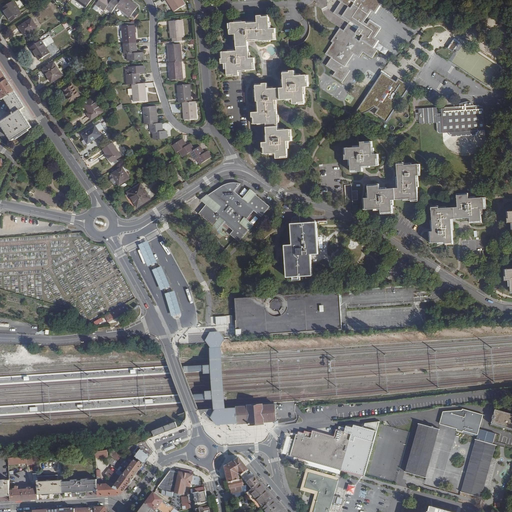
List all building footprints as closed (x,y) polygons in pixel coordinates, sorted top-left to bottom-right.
[(106,8),(112,13),(117,5),(121,0),(120,0),(112,0),(111,1),(109,0),(99,0),(96,5),(104,11),(106,8)] [(120,0),(121,0),(117,5),(132,16),(134,11),(138,7),(132,2),(131,3),(126,0),(120,0)] [(166,0),(167,0),(168,0),(171,5),(170,5),(174,11),(185,5),(181,0),(166,0)] [(337,0),(349,8),(344,17),(351,22),(345,31),(341,29),(332,42),(334,43),(326,55),(332,58),(327,66),(336,72),(334,76),(343,82),(350,71),(345,67),(354,54),(359,58),(363,52),(372,58),(377,50),(374,48),(379,41),(375,38),(381,28),(370,21),(368,25),(364,22),(372,11),(375,13),(383,0),(364,0),(364,1),(362,0),(337,0)] [(13,2),(3,8),(7,14),(6,15),(11,21),(21,14),(13,2)] [(262,17),(262,16),(257,16),(258,21),(258,23),(247,24),(247,22),(231,23),(231,30),(230,30),(230,34),(236,34),(237,46),(248,46),(248,42),(248,40),(259,40),(259,41),(274,40),(274,33),(276,33),(276,29),(269,29),(269,17),(262,17)] [(31,18),(19,27),(21,31),(23,29),(27,35),(37,28),(31,18)] [(169,21),(169,25),(171,25),(171,31),(170,31),(171,38),(172,38),(172,39),(182,39),(182,38),(183,38),(182,20),(169,21)] [(123,44),(136,43),(136,39),(135,39),(134,33),(135,33),(135,25),(122,26),(123,44)] [(290,71),(289,52),(300,51),(299,45),(294,47),(289,47),(288,43),(288,33),(276,33),(276,40),(274,40),(259,41),(248,42),(248,46),(249,58),(254,58),(254,62),(255,69),(253,69),(238,70),(238,75),(234,76),(227,76),(227,74),(221,75),(224,120),(228,120),(230,120),(231,127),(247,126),(247,132),(253,132),(254,143),(263,143),(263,142),(268,142),(267,127),(266,123),(254,124),(253,124),(252,117),(252,112),(257,112),(257,101),(256,85),(256,84),(263,83),(267,83),(268,89),(280,88),(285,88),(284,73),(284,71),(290,71)] [(49,36),(42,41),(45,46),(53,41),(49,36)] [(41,41),(31,47),(39,60),(42,59),(44,58),(45,60),(50,56),(48,55),(50,53),(45,46),(42,41),(41,41)] [(453,41),(448,49),(453,52),(458,44),(453,41)] [(137,47),(136,43),(123,44),(124,54),(128,54),(128,61),(143,60),(143,52),(137,52),(136,53),(135,47),(137,47)] [(169,58),(169,62),(182,61),(181,44),(168,45),(168,52),(170,52),(170,58),(169,58)] [(248,46),(237,46),(237,51),(222,52),(220,52),(221,59),(221,64),(227,64),(227,74),(234,74),(234,76),(238,75),(238,70),(253,69),(253,63),(254,62),(254,58),(249,58),(248,46)] [(182,61),(169,62),(169,66),(171,66),(171,72),(170,72),(170,80),(183,79),(182,61)] [(54,62),(50,64),(44,68),(47,73),(46,74),(52,83),(54,81),(55,83),(61,80),(59,77),(63,75),(54,62)] [(132,84),(140,83),(140,79),(138,79),(138,74),(139,73),(145,73),(144,66),(129,67),(130,74),(126,74),(127,84),(132,84)] [(280,88),(281,99),(293,99),(294,104),(298,104),(298,102),(305,102),(304,86),(309,86),(308,82),(307,82),(306,75),(295,76),(295,71),(290,71),(291,72),(284,73),(285,88),(280,88)] [(391,78),(382,73),(354,115),(364,113),(375,107),(378,109),(376,114),(386,121),(399,103),(394,100),(399,94),(402,97),(409,86),(398,78),(395,83),(390,79),(391,78)] [(0,95),(2,99),(5,98),(14,91),(6,79),(0,83),(0,87),(0,88),(0,87),(0,89),(0,90),(1,89),(4,93),(0,95)] [(64,93),(70,102),(80,95),(72,82),(63,88),(65,92),(64,93)] [(145,87),(145,83),(140,83),(132,84),(134,101),(146,100),(146,93),(144,93),(144,87),(145,87)] [(266,123),(267,127),(278,126),(277,111),(276,111),(275,100),(276,100),(281,99),(280,88),(268,89),(267,83),(263,83),(263,85),(256,85),(257,101),(258,101),(259,112),(257,112),(252,112),(252,117),(254,117),(254,124),(266,123)] [(178,99),(179,103),(183,102),(192,101),(190,84),(177,85),(178,93),(180,93),(180,98),(178,99)] [(21,110),(25,107),(14,91),(5,98),(15,112),(14,112),(14,114),(12,115),(9,117),(1,123),(12,141),(33,127),(21,110)] [(91,119),(103,112),(94,97),(84,104),(89,112),(91,114),(89,115),(91,119)] [(197,118),(195,101),(192,101),(183,102),(183,106),(184,106),(185,112),(184,112),(184,119),(197,118)] [(443,132),(485,130),(484,106),(475,107),(474,104),(473,103),(471,102),(455,103),(456,108),(442,109),(442,114),(437,114),(437,108),(420,109),(416,109),(417,121),(420,120),(421,123),(437,122),(437,116),(442,116),(443,132)] [(143,107),(145,124),(150,124),(158,123),(157,116),(156,116),(155,110),(157,110),(156,106),(143,107)] [(162,131),(161,123),(158,123),(150,124),(151,132),(153,132),(154,139),(167,138),(166,131),(163,131),(162,131)] [(101,135),(95,125),(82,134),(85,139),(86,138),(89,142),(101,135)] [(263,142),(263,143),(263,147),(265,147),(265,153),(277,153),(277,158),(282,158),(282,156),(288,156),(287,141),(293,141),(292,136),(290,136),(290,129),(279,130),(278,126),(267,127),(268,142),(263,142)] [(179,151),(183,157),(190,152),(194,150),(190,144),(187,146),(186,146),(182,139),(172,145),(177,152),(179,151)] [(346,155),(345,155),(345,160),(351,159),(351,170),(358,170),(358,172),(363,172),(363,166),(377,166),(377,159),(379,159),(378,154),(373,154),(372,143),(372,142),(366,142),(361,142),(361,147),(346,148),(346,155)] [(103,149),(107,155),(108,154),(113,161),(121,156),(113,143),(103,149)] [(194,150),(190,152),(195,159),(197,158),(200,164),(212,157),(208,151),(204,153),(203,154),(199,147),(194,150)] [(173,170),(177,167),(175,162),(173,160),(164,165),(167,171),(172,168),(173,170)] [(404,164),(397,164),(399,188),(395,188),(396,200),(411,199),(411,200),(419,200),(417,176),(419,175),(419,165),(405,165),(404,164)] [(112,174),(119,185),(129,178),(125,172),(122,167),(112,174)] [(119,185),(112,174),(111,175),(110,178),(114,185),(118,186),(119,185)] [(97,179),(101,186),(105,183),(101,176),(97,179)] [(239,241),(239,242),(253,225),(247,220),(254,211),(262,217),(270,207),(251,190),(250,191),(244,199),(237,194),(235,191),(241,184),(239,183),(237,183),(235,183),(233,183),(230,183),(228,184),(225,184),(223,185),(221,187),(208,196),(213,200),(209,204),(208,203),(199,214),(218,230),(224,223),(233,231),(230,234),(236,240),(237,240),(238,241),(239,241)] [(129,192),(138,206),(150,198),(141,184),(129,192)] [(396,200),(395,188),(380,189),(380,185),(369,186),(369,190),(369,198),(366,198),(364,198),(365,210),(366,209),(381,209),(381,212),(393,212),(392,200),(396,200)] [(485,209),(484,197),(481,198),(469,198),(469,195),(458,195),(459,207),(455,207),(456,219),(466,218),(470,218),(471,221),(482,221),(481,216),(481,209),(485,209)] [(456,219),(455,207),(439,208),(439,207),(432,207),(433,231),(431,231),(432,242),(446,242),(446,243),(453,243),(452,219),(456,219)] [(318,254),(315,222),(300,223),(300,217),(292,217),(294,245),(286,245),(288,277),(311,275),(310,254),(318,254)] [(157,262),(148,240),(143,242),(139,244),(148,266),(153,264),(157,262)] [(170,286),(162,266),(157,268),(153,270),(161,290),(165,288),(170,286)] [(181,314),(174,291),(170,292),(165,294),(172,317),(177,315),(181,314)] [(320,292),(234,297),(234,303),(235,320),(236,320),(236,326),(237,335),(285,332),(341,329),(341,320),(340,301),(339,291),(320,292)] [(128,312),(125,306),(105,317),(109,323),(128,312)] [(218,347),(220,347),(224,339),(219,331),(210,331),(206,339),(208,343),(211,347),(213,347),(215,347),(218,347)] [(236,423),(236,424),(239,423),(248,423),(248,425),(252,425),(256,425),(260,424),(264,424),(263,422),(274,421),(275,421),(275,404),(263,405),(263,403),(247,403),(247,406),(235,407),(235,411),(235,413),(236,415),(236,416),(236,423)] [(222,424),(230,423),(236,423),(236,416),(236,415),(235,413),(235,411),(235,407),(231,407),(224,408),(221,408),(219,408),(216,408),(214,408),(209,417),(215,424),(217,424),(222,424)] [(443,411),(440,423),(458,428),(457,430),(463,432),(464,430),(478,434),(483,414),(463,408),(463,409),(443,411)] [(511,413),(496,409),(495,415),(494,415),(492,418),(493,418),(492,425),(511,430),(511,413)] [(298,434),(291,432),(290,436),(287,436),(282,453),(287,454),(287,453),(291,454),(290,456),(364,477),(365,477),(380,421),(365,423),(364,427),(354,424),(353,427),(347,425),(346,429),(339,427),(338,430),(337,429),(335,437),(313,431),(312,433),(305,431),(304,433),(299,431),(298,434)] [(154,437),(177,428),(175,422),(152,431),(154,437)] [(426,478),(440,429),(437,428),(419,423),(416,434),(405,472),(426,478)] [(482,497),(496,445),(475,439),(461,492),(482,497)] [(141,449),(136,444),(134,445),(122,447),(141,461),(145,464),(153,452),(145,446),(141,449)] [(108,455),(108,450),(95,452),(96,458),(108,458),(108,455)] [(113,455),(119,460),(123,457),(118,451),(113,455)] [(118,462),(108,455),(108,458),(108,463),(114,467),(117,463),(118,462)] [(36,456),(27,457),(27,464),(27,465),(37,464),(36,456)] [(133,480),(145,464),(141,461),(139,463),(135,460),(131,466),(124,474),(133,480)] [(241,476),(249,471),(239,460),(232,464),(225,468),(231,494),(241,492),(240,487),(243,486),(241,481),(239,481),(237,475),(239,474),(241,476)] [(110,478),(115,472),(110,468),(105,474),(110,478)] [(314,511),(320,492),(305,488),(309,473),(338,481),(339,479),(339,477),(306,468),(306,470),(300,490),(315,495),(310,511),(314,511)] [(125,491),(133,480),(124,474),(120,471),(117,474),(121,477),(116,485),(124,491),(125,491)] [(176,472),(171,471),(161,485),(158,488),(163,491),(162,495),(173,497),(173,494),(184,496),(186,487),(191,488),(192,484),(198,485),(199,478),(193,477),(176,472)] [(252,489),(259,484),(249,471),(241,476),(243,479),(252,489)] [(111,482),(117,474),(115,472),(110,478),(108,480),(111,482)] [(314,511),(329,511),(332,502),(334,496),(338,481),(309,473),(305,488),(320,492),(314,511)] [(11,501),(39,500),(39,495),(37,478),(37,474),(33,474),(34,490),(31,490),(30,488),(28,489),(28,490),(19,491),(19,488),(15,488),(15,489),(15,491),(10,491),(11,496),(11,501)] [(119,495),(124,491),(116,485),(113,488),(107,483),(103,483),(103,480),(97,476),(97,480),(98,491),(98,496),(119,495)] [(39,495),(63,493),(63,482),(62,481),(58,481),(58,477),(37,478),(39,495)] [(0,496),(11,496),(10,491),(10,490),(10,481),(6,481),(6,480),(2,480),(2,481),(0,481),(0,496)] [(63,493),(98,491),(97,480),(63,482),(63,493)] [(264,508),(273,501),(261,486),(259,484),(252,489),(249,490),(246,493),(261,511),(264,508)] [(208,502),(205,492),(188,496),(190,509),(192,508),(191,500),(195,499),(196,504),(208,502)] [(157,496),(154,493),(145,505),(155,511),(172,511),(175,509),(157,496)] [(190,509),(188,496),(181,497),(183,510),(190,509)] [(282,511),(273,501),(264,508),(267,511),(282,511)]
